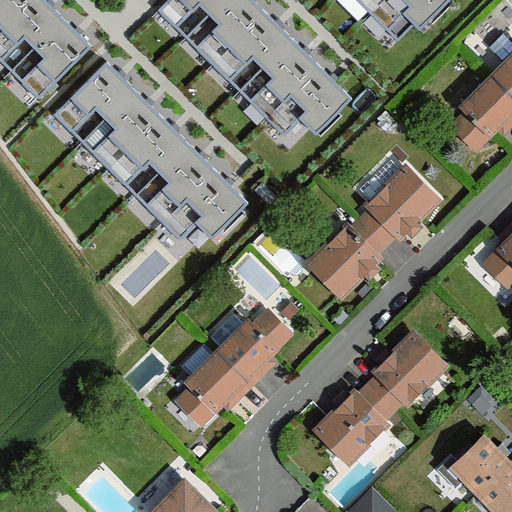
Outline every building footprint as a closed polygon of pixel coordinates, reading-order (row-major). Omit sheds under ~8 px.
[(0,0),(0,57),(40,98),(90,48),(42,0),(0,0)] [(171,0),(160,11),(284,135),(301,118),(317,134),(351,99),(251,0),(171,0)] [(357,0),(398,40),(414,24),(421,30),(450,0),(357,0)] [(511,55),(460,107),(463,111),(449,125),(474,150),(498,127),(504,133),(511,125),(511,55)] [(196,221),(213,238),(247,204),(107,65),(56,116),(180,238),(196,221)] [(406,163),(303,263),(340,300),(443,200),(406,163)] [(511,235),(483,265),(509,290),(511,287),(511,235)] [(250,316),(184,380),(188,384),(173,399),(201,428),(218,411),(222,416),(279,361),(274,355),(294,335),(268,309),(256,321),(250,316)] [(412,333),(312,430),(349,467),(448,370),(412,333)] [(511,511),(511,463),(485,436),(451,471),(491,511),(511,511)] [(220,511),(185,477),(150,511),(220,511)] [(395,511),(373,489),(349,511),(395,511)]
